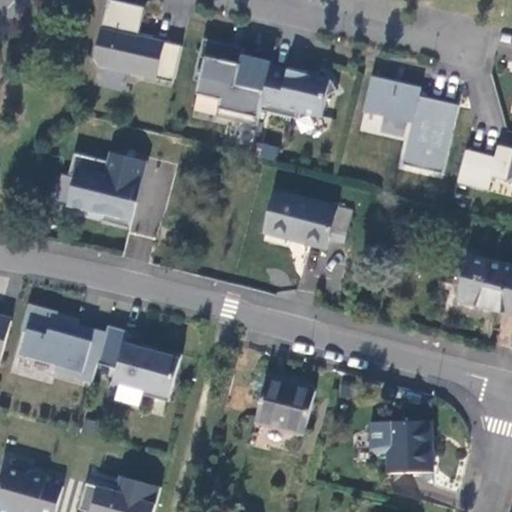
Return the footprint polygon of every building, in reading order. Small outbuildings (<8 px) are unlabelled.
[(146,9),(109,1),(95,60),(99,67),(175,84),(183,48),(148,40),(147,44),(138,42),(146,9)] [(272,68),(273,64),(245,58),(247,50),(205,40),(195,82),(201,83),(198,96),(222,101),(218,118),(258,127),(262,112),(272,68)] [(289,71),(272,68),(262,112),(297,120),(299,113),(323,119),(328,99),(338,92),(325,71),(314,77),(306,76),(307,72),(290,68),(289,71)] [(372,79),(365,112),(411,123),(402,165),(441,175),(456,106),(417,97),(419,90),(372,79)] [(493,160),(463,153),(455,190),(487,196),(490,182),(511,186),(511,150),(496,148),(493,160)] [(141,193),(149,162),(112,153),(110,162),(76,153),(70,174),(77,176),(69,205),(104,214),(102,222),(132,229),(138,203),(134,202),(136,191),(141,193)] [(354,212),(278,192),(269,228),(316,240),(315,247),(329,251),(332,241),(346,244),(354,212)] [(163,227),(159,242),(173,245),(177,231),(163,227)] [(511,266),(471,257),(462,303),(511,315),(511,266)] [(97,375),(109,331),(77,323),(76,328),(58,323),(59,317),(60,312),(31,303),(24,330),(30,332),(24,355),(60,365),(58,372),(95,381),(97,375)] [(0,361),(2,362),(14,321),(0,317),(0,361)] [(77,323),(59,317),(58,323),(76,328),(77,323)] [(109,331),(97,375),(123,382),(124,378),(138,381),(136,385),(152,389),(150,397),(172,403),(182,365),(162,359),(165,347),(135,338),(137,334),(111,326),(109,331)] [(307,433),(318,393),(286,385),(287,382),(268,378),(257,421),(307,433)] [(433,421),(371,423),(372,449),(377,453),(390,453),(390,473),(434,472),(433,421)] [(58,511),(65,488),(48,484),(50,477),(34,473),(28,476),(6,470),(0,490),(0,511),(3,511),(58,511)] [(156,511),(163,489),(123,477),(119,493),(89,484),(81,511),(86,511),(156,511)]
